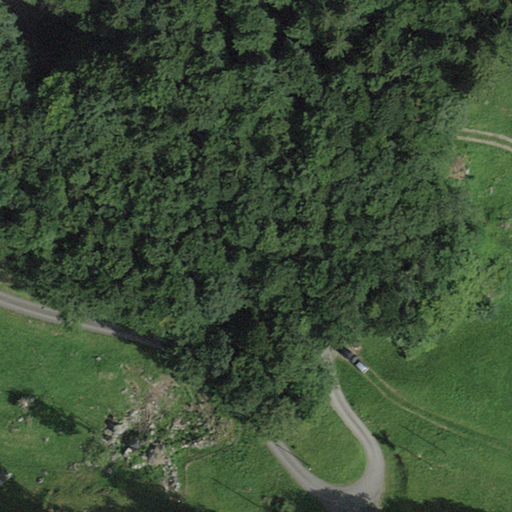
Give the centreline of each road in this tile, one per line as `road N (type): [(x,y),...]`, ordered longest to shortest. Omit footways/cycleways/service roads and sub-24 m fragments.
road 1 (track): [(0,298),(136,336),(195,363),(310,488),(332,501),(353,504),(380,477),(372,446),(330,382),(325,347)]
road 2 (track): [(511,148),(157,55),(46,10),(19,13)]
road 3 (track): [(325,347),(270,263),(181,160),(18,29),(9,0)]
road 4 (track): [(511,454),(385,394),(341,347),(325,347)]
